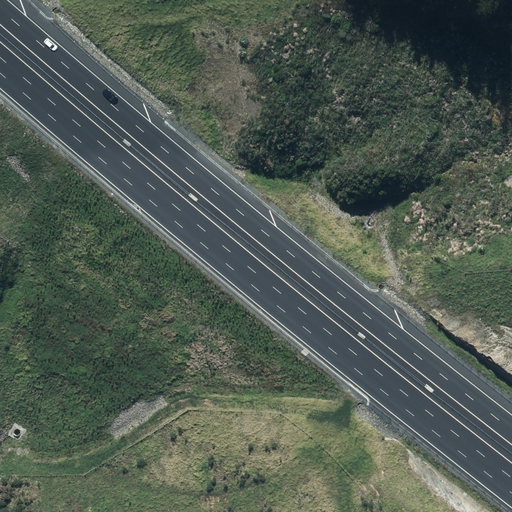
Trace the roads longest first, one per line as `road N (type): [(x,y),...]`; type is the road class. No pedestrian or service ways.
road 1 (motorway): [(511,480),(265,282),(0,53)]
road 2 (motorway): [(4,0),(511,426)]
